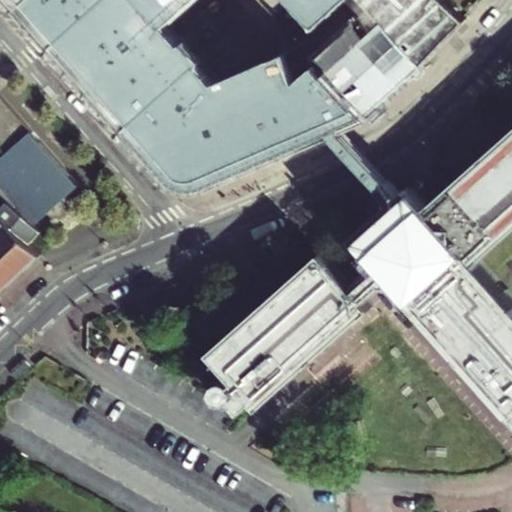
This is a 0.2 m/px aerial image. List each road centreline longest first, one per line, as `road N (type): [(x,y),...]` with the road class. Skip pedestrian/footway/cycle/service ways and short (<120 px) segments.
road 1 (residential): [(181,236),(365,156),(415,118),(511,18)]
road 2 (residential): [(181,236),(0,32)]
road 3 (residential): [(0,354),(97,275),(181,236)]
